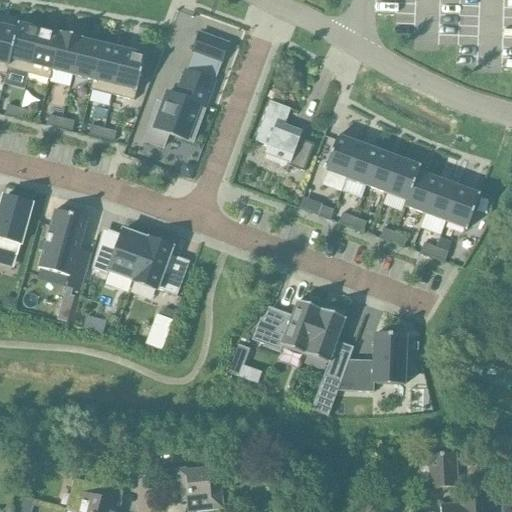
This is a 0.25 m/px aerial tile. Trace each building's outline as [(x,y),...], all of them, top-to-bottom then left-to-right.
[(17,31),(7,70),(8,70),(28,75),(39,30),(19,25),(17,24),(16,30),(17,31)] [(0,26),(0,74),(6,76),(8,70),(7,70),(17,31),(16,30),(0,26)] [(39,30),(28,75),(50,81),(52,71),(51,71),(60,35),(59,35),(39,30)] [(60,35),(51,71),(52,71),(72,76),(81,40),(82,41),(83,39),(60,34),(59,35),(60,35)] [(199,34),(192,53),(221,63),(228,44),(199,34)] [(81,40),(72,76),(92,81),(93,82),(102,46),(82,41),(81,40)] [(92,81),(90,91),(112,96),(123,51),(102,46),(93,82),(92,81)] [(123,51),(112,96),(134,102),(145,56),(144,55),(144,56),(123,51)] [(159,101),(149,127),(168,134),(187,141),(192,143),(205,108),(214,82),(186,72),(179,90),(181,91),(179,98),(167,94),(164,103),(159,101)] [(270,102),(255,142),(268,146),(265,154),(290,164),(288,167),(304,173),(314,146),(299,141),(302,133),(284,127),(291,110),(270,102)] [(7,106),(5,116),(17,119),(20,109),(7,106)] [(20,109),(17,119),(30,122),(32,112),(20,109)] [(49,116),(47,126),(59,129),(62,119),(49,116)] [(62,119),(59,129),(72,132),(74,122),(62,119)] [(91,126),(89,136),(101,139),(104,129),(91,126)] [(104,129),(101,139),(114,142),(116,133),(104,129)] [(337,137),(324,172),(326,173),(326,172),(346,180),(358,145),(339,138),(339,137),(337,137)] [(358,145),(346,180),(366,187),(379,152),(358,145)] [(379,152),(366,187),(386,195),(399,160),(379,152)] [(399,160),(386,195),(406,202),(407,202),(417,173),(418,173),(420,167),(419,167),(399,160)] [(406,202),(404,208),(425,215),(438,181),(418,173),(417,173),(407,202),(406,202)] [(438,181),(425,215),(445,223),(458,188),(438,181)] [(458,188),(445,223),(465,230),(465,231),(466,231),(479,195),(478,195),(458,188)] [(0,251),(17,256),(31,206),(3,198),(0,210),(0,251)] [(321,206),(318,216),(330,220),(334,211),(321,206)] [(39,267),(38,269),(40,269),(68,277),(69,278),(66,288),(80,292),(87,265),(90,255),(78,251),(87,221),(54,211),(41,259),(39,267)] [(342,214),(339,224),(351,228),(354,219),(342,214)] [(354,219),(351,228),(363,232),(366,223),(354,219)] [(383,229),(380,239),(392,243),(395,234),(383,229)] [(101,236),(91,270),(108,276),(109,272),(133,281),(134,282),(149,241),(148,241),(122,231),(118,243),(101,236)] [(395,234),(392,243),(404,248),(407,238),(395,234)] [(133,281),(133,282),(156,291),(157,290),(177,297),(188,267),(168,260),(172,248),(148,240),(148,241),(149,241),(134,282),(133,281)] [(424,244),(420,253),(432,258),(436,249),(424,244)] [(436,249),(432,258),(445,262),(448,253),(436,249)] [(5,298),(2,308),(11,311),(13,311),(15,300),(5,298)] [(264,321),(255,343),(280,352),(282,348),(304,357),(321,311),(297,302),(292,317),(278,312),(274,325),(264,321)] [(321,311),(304,357),(328,365),(323,378),(340,384),(348,362),(353,349),(336,343),(345,320),(321,311)] [(161,350),(167,334),(151,328),(145,345),(161,350)] [(362,362),(351,393),(373,394),(373,385),(404,386),(406,336),(374,335),(373,363),(362,362)] [(332,406),(315,399),(311,411),(328,418),(332,406)] [(303,462),(306,468),(312,470),(318,468),(320,461),(318,455),(311,453),(305,456),(303,462)] [(428,455),(430,490),(458,488),(457,467),(461,466),(461,456),(456,456),(456,453),(428,455)] [(29,492),(34,464),(22,462),(17,490),(29,492)] [(194,501),(195,511),(204,511),(222,510),(219,486),(209,487),(207,470),(186,472),(186,470),(172,472),(174,495),(181,494),(182,502),(194,501)] [(74,480),(66,510),(71,511),(118,511),(121,504),(112,501),(115,491),(74,480)] [(439,511),(500,511),(500,505),(487,504),(487,501),(461,502),(461,506),(439,507),(439,511)]
